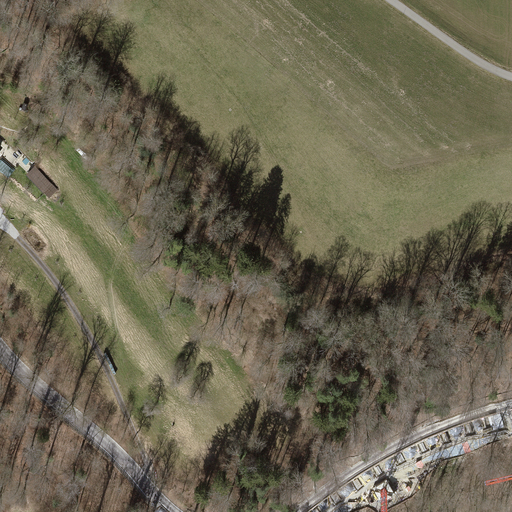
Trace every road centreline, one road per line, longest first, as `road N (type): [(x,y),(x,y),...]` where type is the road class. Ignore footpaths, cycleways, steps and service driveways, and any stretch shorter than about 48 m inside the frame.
road 1 (track): [(171,511),(65,298),(0,217)]
road 2 (tertiary): [(170,511),(116,451),(0,347)]
road 3 (tertiary): [(511,411),(411,449),(313,511)]
road 4 (unclassified): [(511,76),(388,0)]
